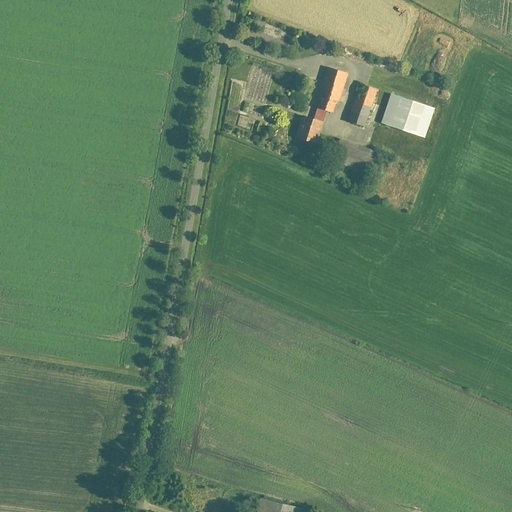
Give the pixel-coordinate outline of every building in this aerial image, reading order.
[(326,71),(314,110),(333,115),(345,77),(326,71)] [(358,88),(346,123),(364,129),(376,93),(358,88)] [(389,95),(379,126),(423,141),(434,111),(389,95)] [(302,119),(294,142),(315,149),(323,127),(302,119)] [(337,141),(330,163),(369,175),(376,153),(337,141)] [(301,511),(257,502),(254,511),(301,511)]
